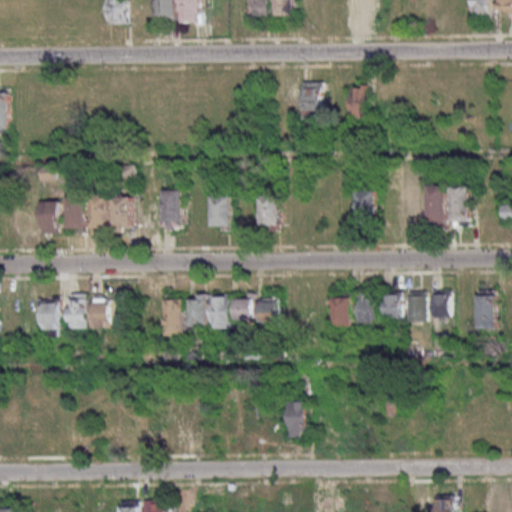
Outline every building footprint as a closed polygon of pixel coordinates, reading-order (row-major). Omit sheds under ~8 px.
[(129,23),(129,0),(109,0),(109,23),(129,23)] [(178,21),(178,0),(157,0),(157,21),(178,21)] [(182,0),(183,22),(203,22),(203,0),(182,0)] [(249,17),(248,0),(228,0),(229,17),(249,17)] [(253,0),(254,16),(274,16),(273,0),(253,0)] [(277,0),(278,16),(298,16),(297,0),(277,0)] [(329,0),(329,15),(348,15),(348,0),(329,0)] [(352,0),(353,18),(375,18),(374,0),(352,0)] [(469,15),(469,0),(449,0),(449,15),(469,15)] [(474,0),(474,18),(494,18),(494,0),(474,0)] [(511,0),(498,0),(499,15),(511,14),(511,0)] [(302,118),(302,81),(282,82),(282,118),(302,118)] [(306,116),(316,116),(316,111),(327,111),(327,81),(306,81),(306,116)] [(186,121),(205,121),(205,84),(186,84),(186,121)] [(349,112),(349,86),(331,86),(331,112),(349,112)] [(353,117),(371,117),(371,86),(353,86),(353,117)] [(494,87),(473,87),(473,118),(494,118),(494,87)] [(0,129),(13,129),(13,89),(0,89),(0,129)] [(449,185),(430,185),(430,221),(449,221),(449,185)] [(476,185),(454,185),(454,224),(476,224),(476,185)] [(359,224),(379,224),(379,188),(359,188),(359,224)] [(167,227),(187,227),(187,189),(167,189),(167,227)] [(400,189),(381,189),(381,223),(400,223),(400,189)] [(405,190),(405,226),(425,226),(425,190),(405,190)] [(162,231),(162,193),(142,193),(142,231),(162,231)] [(283,193),(263,193),(263,226),(283,226),(283,193)] [(214,226),(235,226),(235,194),(214,194),(214,226)] [(71,231),(89,231),(89,195),(71,195),(71,231)] [(112,195),(94,195),(94,230),(112,230),(112,195)] [(135,195),(117,195),(117,228),(135,228),(135,195)] [(44,233),(65,233),(65,200),(44,200),(44,233)] [(0,233),(16,233),(16,204),(0,203),(0,233)] [(21,204),(21,234),(41,234),(41,204),(21,204)] [(387,318),(406,318),(406,290),(387,290),(387,318)] [(411,290),(411,320),(431,320),(431,290),(411,290)] [(455,318),(455,290),(436,290),(436,318),(455,318)] [(499,290),(480,290),(480,326),(499,326),(499,290)] [(0,328),(17,328),(17,294),(0,293),(0,328)] [(91,327),(91,293),(72,293),(72,327),(91,327)] [(235,328),(235,293),(214,293),(214,328),(235,328)] [(238,320),(260,320),(260,293),(238,293),(238,320)] [(356,293),(335,293),(335,327),(356,327),(356,293)] [(362,293),(362,325),(380,325),(380,293),(362,293)] [(211,294),(193,294),(193,329),(212,329),(211,294)] [(163,332),(163,295),(143,295),(143,332),(163,332)] [(117,328),(117,296),(96,296),(96,328),(117,328)] [(282,296),(263,296),(263,324),(282,324),(282,296)] [(330,296),(290,296),(290,323),(310,323),(310,332),(330,332),(330,296)] [(169,335),(189,335),(189,297),(169,297),(169,335)] [(46,298),(46,335),(65,335),(65,298),(46,298)] [(291,435),(311,435),(311,400),(291,400),(291,435)] [(171,438),(192,438),(192,402),(171,402),(171,438)] [(31,435),(46,435),(46,407),(31,407),(31,435)] [(458,511),(458,494),(438,494),(438,511),(458,511)] [(510,511),(510,496),(490,496),(489,511),(510,511)] [(462,497),(461,511),(480,511),(481,497),(462,497)] [(143,511),(144,500),(125,500),(124,511),(143,511)] [(148,500),(148,511),(170,511),(170,500),(148,500)] [(49,511),(49,501),(35,501),(34,511),(49,511)] [(55,511),(73,511),(73,501),(56,501),(55,511)] [(121,511),(122,503),(104,503),(104,511),(121,511)]
